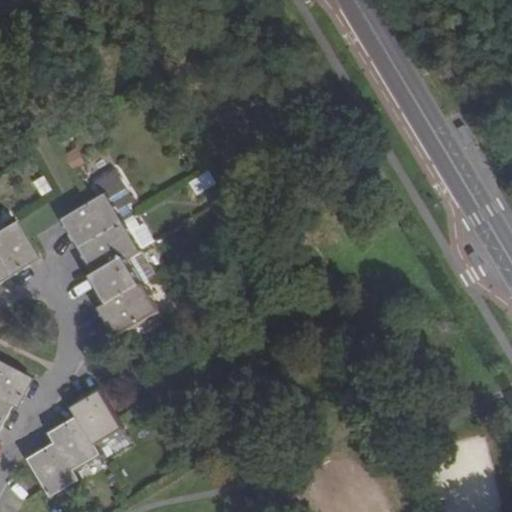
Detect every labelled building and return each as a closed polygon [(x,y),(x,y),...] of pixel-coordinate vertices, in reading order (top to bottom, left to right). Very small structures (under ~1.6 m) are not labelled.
[(120,171),(116,170),(109,174),(110,176),(96,185),(105,199),(110,196),(125,223),(135,217),(128,206),(135,201),(137,200),(134,195),(132,196),(120,177),(122,176),(120,171)] [(64,223),(80,250),(125,223),(110,196),(105,199),(93,206),(64,223)] [(0,263),(7,276),(35,260),(12,223),(10,220),(0,226),(0,263)] [(137,220),(127,225),(142,250),(143,249),(155,241),(145,225),(141,228),(137,220)] [(125,223),(80,250),(96,277),(130,256),(142,250),(127,225),(125,223)] [(159,276),(143,249),(142,250),(130,256),(145,284),(159,276)] [(91,280),(106,307),(145,284),(130,256),(96,277),(91,280)] [(162,312),(145,284),(106,307),(100,311),(116,339),(121,336),(162,312)] [(28,381),(0,366),(0,402),(9,407),(13,409),(28,381)] [(74,407),(79,417),(98,448),(124,432),(119,422),(100,391),(74,407)] [(0,423),(9,407),(0,402),(0,423)] [(57,442),(76,474),(103,458),(98,448),(79,417),(52,433),(57,442)] [(124,432),(98,448),(103,458),(106,462),(133,446),(124,432)] [(82,484),(76,474),(57,442),(31,459),(50,492),(55,500),(82,484)]
